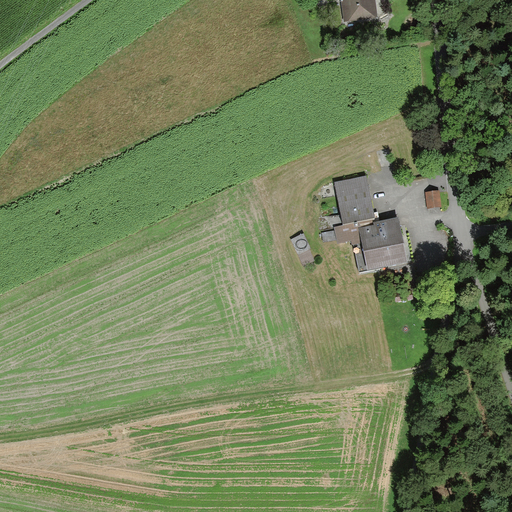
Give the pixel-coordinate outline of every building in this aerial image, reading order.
[(371,0),(339,0),(342,24),(374,21),(371,0)] [(387,148),(376,151),(380,165),(391,163),(387,148)] [(363,176),(334,182),(342,218),(371,212),(363,176)] [(435,189),(425,190),(427,206),(437,204),(435,189)] [(358,228),(341,231),(343,244),(358,242),(362,268),(409,261),(400,219),(358,226),(358,228)] [(301,233),(290,238),(301,259),(312,253),(301,233)] [(408,290),(392,293),(393,299),(409,297),(408,290)]
